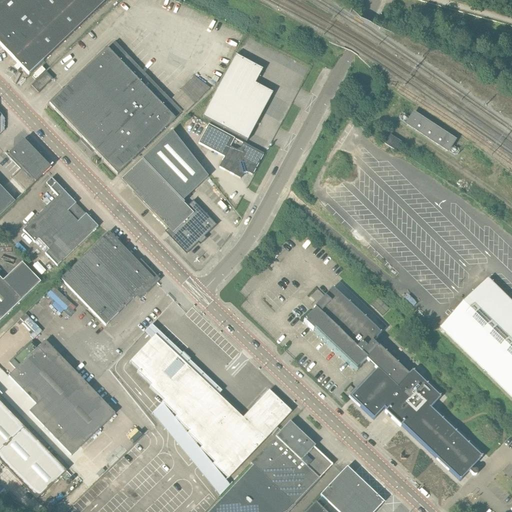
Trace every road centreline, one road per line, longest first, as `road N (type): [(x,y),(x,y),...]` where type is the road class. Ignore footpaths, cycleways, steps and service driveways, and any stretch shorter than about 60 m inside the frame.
road 1 (unclassified): [(199,294),(270,205),(372,0)]
road 2 (tertiary): [(199,294),(428,511)]
road 3 (tertiary): [(0,88),(199,294)]
